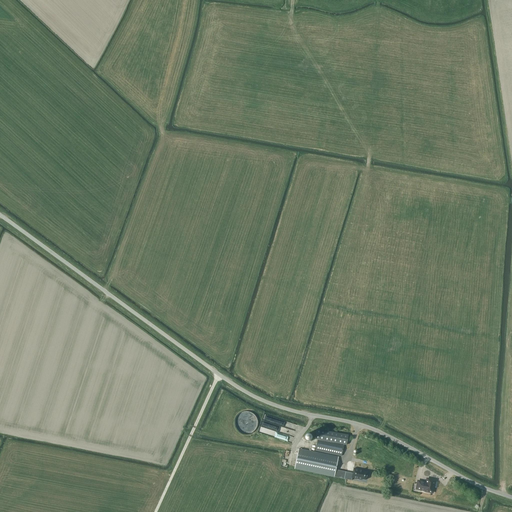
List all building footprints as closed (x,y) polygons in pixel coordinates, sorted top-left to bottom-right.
[(237,429),(256,430),(257,412),(238,411),(237,429)] [(263,413),(258,431),(287,440),(288,435),(292,437),(294,429),(290,428),(292,422),(263,413)] [(346,445),(348,435),(317,429),(315,439),(346,445)] [(341,456),(343,446),(317,440),(315,451),(341,456)] [(346,472),(336,470),(338,457),(298,449),(294,469),(334,477),(344,479),(346,472)] [(352,473),(346,472),(344,479),(351,480),(352,478),(362,480),(362,479),(366,480),(367,472),(363,471),(363,470),(353,468),(352,473)] [(433,480),(433,479),(429,478),(428,479),(427,479),(426,483),(418,481),(416,489),(424,490),(424,491),(432,492),(435,481),(433,480)]
